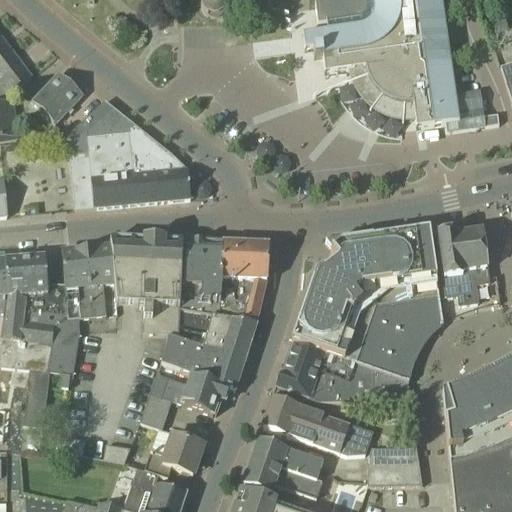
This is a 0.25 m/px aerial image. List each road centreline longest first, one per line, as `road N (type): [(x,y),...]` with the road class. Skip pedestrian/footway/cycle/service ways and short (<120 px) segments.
road 1 (residential): [(234,224),(232,192),(217,165),(17,0)]
road 2 (residential): [(210,511),(288,291),(291,227)]
road 3 (residential): [(0,239),(234,224)]
road 4 (residential): [(291,227),(486,194)]
